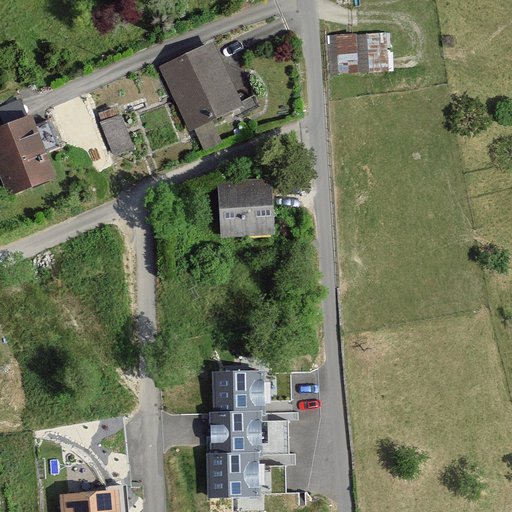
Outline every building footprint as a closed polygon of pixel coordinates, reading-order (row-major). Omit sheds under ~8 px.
[(75,0),(44,0),(47,9),(75,0)] [(100,34),(89,0),(75,0),(47,9),(58,47),(100,34)] [(387,72),(387,35),(363,35),(363,72),(387,72)] [(337,36),(337,74),(353,73),(352,36),(337,36)] [(240,105),(210,44),(160,69),(191,130),(240,105)] [(131,149),(114,108),(100,114),(116,155),(131,149)] [(36,127),(31,116),(0,127),(0,176),(8,196),(55,178),(45,151),(58,146),(49,122),(36,127)] [(272,235),(270,180),(219,182),(221,237),(272,235)] [(265,371),(211,373),(212,412),(261,411),(266,410),(265,371)] [(261,411),(212,412),(209,413),(210,454),(259,452),(263,452),(261,411)] [(260,496),(259,452),(210,454),(206,454),(208,498),(260,496)] [(118,511),(116,491),(62,496),(63,511),(118,511)]
